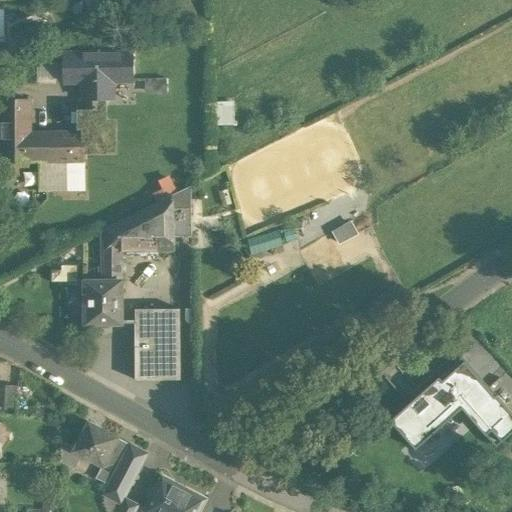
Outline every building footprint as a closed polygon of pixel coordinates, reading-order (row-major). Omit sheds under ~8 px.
[(132,53),(63,54),(63,82),(82,81),(82,99),(104,99),(112,99),(112,81),(133,81),(132,53)] [(165,82),(147,82),(147,99),(165,99),(165,82)] [(98,99),(98,112),(78,113),(78,128),(83,128),(83,134),(83,153),(113,152),(113,122),(103,122),(104,99),(98,99)] [(232,101),(212,101),(213,122),(232,122),(232,101)] [(27,102),(0,102),(0,140),(1,164),(38,163),(83,162),(83,153),(83,134),(54,135),(54,140),(22,141),(22,111),(27,111),(27,102)] [(83,162),(38,163),(38,192),(84,191),(83,162)] [(189,185),(171,194),(172,241),(190,241),(189,185)] [(229,187),(217,189),(219,205),(231,203),(229,187)] [(171,194),(102,229),(102,250),(122,250),(122,251),(150,251),(166,251),(173,251),(172,241),(171,194)] [(349,221),(329,232),(338,247),(357,236),(349,221)] [(122,250),(102,250),(102,282),(122,282),(122,251),(122,250)] [(166,251),(150,251),(150,267),(167,266),(166,251)] [(51,271),(51,282),(77,282),(77,265),(61,266),(61,270),(51,271)] [(102,282),(84,281),(84,323),(122,323),(122,282),(102,282)] [(180,380),(179,309),(135,310),(135,322),(134,322),(135,381),(180,380)] [(511,413),(461,357),(389,421),(415,450),(461,409),(495,448),(511,433),(511,413)] [(16,386),(5,385),(4,409),(15,409),(16,386)] [(118,438),(88,422),(72,452),(101,467),(103,468),(118,439),(118,438)] [(118,439),(103,468),(101,467),(95,478),(108,485),(130,445),(118,439)] [(108,485),(103,495),(122,504),(124,499),(123,498),(147,454),(130,445),(108,485)] [(197,511),(204,500),(161,478),(143,511),(197,511)] [(133,511),(137,505),(124,499),(122,504),(118,511),(133,511)]
